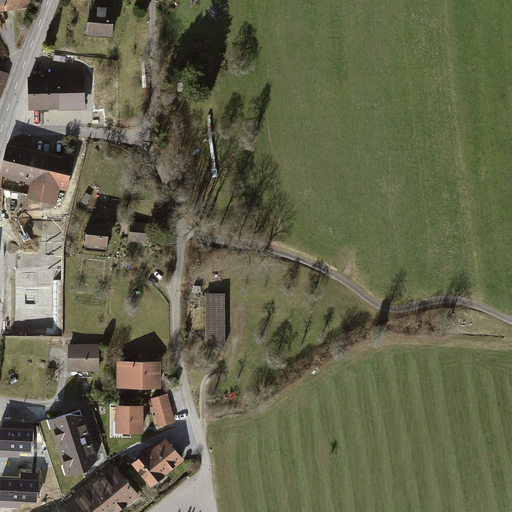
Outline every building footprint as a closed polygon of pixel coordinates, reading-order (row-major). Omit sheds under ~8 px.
[(13,0),(0,0),(0,12),(15,10),(13,0)] [(32,0),(13,0),(15,10),(34,8),(32,0)] [(111,6),(92,4),(91,21),(88,21),(87,32),(90,32),(90,34),(116,36),(118,9),(111,8),(111,6)] [(209,44),(193,43),(193,52),(209,53),(209,44)] [(54,78),(29,78),(29,108),(84,107),(83,77),(82,77),(82,72),(77,68),(54,69),(54,78)] [(106,116),(93,115),(92,129),(105,130),(106,116)] [(64,157),(9,142),(0,174),(0,175),(33,185),(30,198),(58,205),(62,189),(70,190),(79,154),(65,151),(64,157)] [(92,197),(87,194),(83,203),(88,206),(92,197)] [(154,224),(133,222),(130,242),(152,245),(154,224)] [(111,227),(90,225),(87,247),(108,249),(111,227)] [(230,296),(207,295),(205,347),(228,348),(230,296)] [(104,345),(72,343),(70,371),(103,372),(104,345)] [(142,357),(142,361),(142,387),(163,387),(163,361),(156,361),(156,357),(142,357)] [(142,361),(121,362),(121,387),(142,387),(142,361)] [(170,395),(154,400),(156,408),(152,409),(157,426),(161,425),(162,428),(178,424),(170,395)] [(146,405),(119,405),(119,432),(146,432),(146,405)] [(68,410),(48,417),(67,475),(87,468),(98,457),(83,414),(68,410)] [(20,453),(31,454),(33,423),(1,421),(0,438),(0,456),(20,458),(20,453)] [(168,440),(136,465),(153,486),(185,461),(168,440)] [(119,464),(68,505),(73,511),(124,511),(145,496),(119,464)] [(1,477),(0,495),(0,507),(21,508),(21,503),(37,504),(39,473),(21,472),(21,478),(1,477)]
